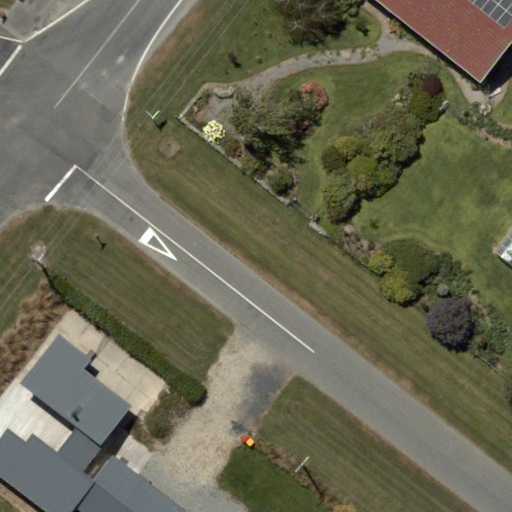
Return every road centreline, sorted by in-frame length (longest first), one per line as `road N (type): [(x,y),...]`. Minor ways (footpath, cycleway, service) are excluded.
road 1 (residential): [(33,131),(511,506)]
road 2 (residential): [(33,131),(136,0)]
